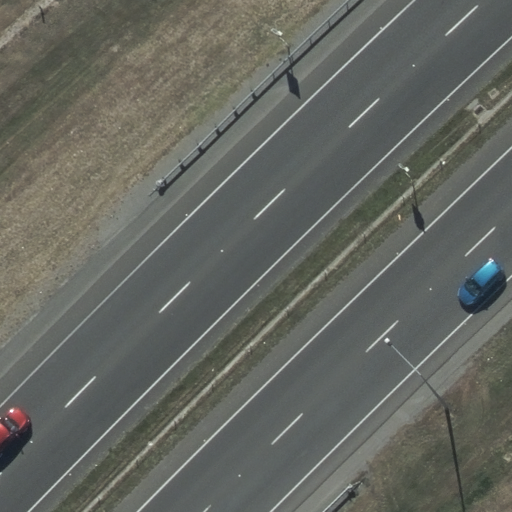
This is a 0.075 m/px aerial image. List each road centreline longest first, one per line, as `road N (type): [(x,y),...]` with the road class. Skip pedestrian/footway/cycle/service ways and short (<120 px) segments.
road 1 (motorway): [(0,475),(487,0)]
road 2 (motorway): [(511,214),(207,511)]
